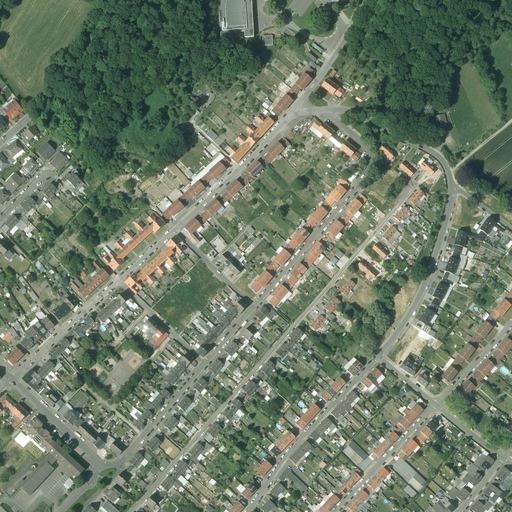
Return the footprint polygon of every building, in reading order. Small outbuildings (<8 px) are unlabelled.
[(218,0),(220,39),(230,39),(229,33),(244,32),(245,38),(254,37),(251,0),(241,0),(242,1),(232,2),(232,0),(218,0)] [(272,36),(262,37),(263,46),(273,45),(272,36)] [(313,43),(311,46),(320,53),(322,50),(313,43)] [(316,60),(308,53),(306,55),(314,63),(316,60)] [(315,73),(309,68),(304,73),(310,78),(315,73)] [(333,70),(327,79),(330,81),(336,73),(333,70)] [(310,78),(304,73),(300,79),(307,85),(312,80),(310,78)] [(167,77),(154,90),(160,96),(173,83),(167,77)] [(307,85),(300,79),(295,84),(300,89),(302,90),(307,85)] [(330,81),(327,79),(321,87),(327,91),(333,84),(330,81)] [(295,84),(286,95),(291,99),(300,89),(295,84)] [(344,92),(333,84),(327,91),(333,95),(334,93),(340,98),(341,96),(344,92)] [(187,92),(186,93),(183,91),(180,95),(182,97),(181,98),(189,105),(188,107),(190,110),(194,105),(195,106),(197,105),(196,104),(199,100),(197,97),(195,99),(187,92)] [(291,99),(286,95),(281,100),(288,106),(293,101),(291,99)] [(21,104),(16,97),(12,100),(14,102),(14,101),(18,106),(21,104)] [(288,106),(281,100),(276,105),(282,110),(284,112),(288,106)] [(18,106),(14,101),(14,102),(9,106),(17,115),(22,111),(18,106)] [(282,110),(276,105),(272,111),(277,115),(282,110)] [(4,110),(3,110),(7,115),(11,120),(17,115),(9,106),(4,110)] [(441,115),(433,117),(435,127),(441,126),(440,123),(442,122),(441,115)] [(274,123),(268,117),(264,121),(263,123),(269,128),(274,123)] [(322,125),(316,121),(312,126),(317,131),(322,125)] [(254,132),(253,133),(260,138),(269,128),(263,123),(262,124),(254,132)] [(322,125),(317,131),(323,135),(329,128),(323,124),(322,125)] [(33,126),(24,134),(30,141),(38,134),(35,130),(36,129),(33,126)] [(334,133),(329,128),(323,135),(329,140),(333,134),(334,133)] [(207,135),(214,141),(218,136),(211,130),(207,135)] [(245,142),(244,143),(250,148),(260,138),(253,133),(245,142)] [(30,141),(24,134),(22,136),(24,139),(28,143),(28,142),(30,141)] [(338,138),(333,134),(329,140),(334,144),(338,138)] [(344,143),(338,138),(334,144),(339,148),(344,143)] [(285,139),(279,144),(284,149),(289,144),(285,139)] [(344,143),(339,148),(345,153),(351,146),(345,141),(344,143)] [(15,142),(5,149),(11,157),(12,158),(12,157),(22,150),(15,142)] [(279,144),(278,142),(273,147),(279,154),(284,149),(279,144)] [(236,152),(235,153),(241,159),(250,148),(244,143),(243,144),(236,152)] [(48,144),(38,154),(41,157),(45,161),(55,152),(48,144)] [(384,145),(379,150),(385,155),(390,150),(384,145)] [(351,146),(345,153),(351,157),(355,152),(356,150),(351,146)] [(279,154),(273,147),(268,151),(269,153),(274,158),(279,154)] [(11,157),(5,149),(3,152),(8,159),(11,157)] [(390,150),(385,155),(391,160),(395,155),(390,150)] [(3,152),(0,154),(6,161),(8,159),(3,152)] [(355,152),(351,157),(356,162),(361,156),(355,152)] [(0,154),(0,153),(0,164),(0,165),(3,168),(9,164),(6,161),(0,154)] [(234,154),(230,159),(236,164),(241,159),(235,153),(234,154)] [(269,153),(264,158),(269,163),(274,158),(269,153)] [(57,159),(51,165),(57,171),(68,161),(62,155),(60,156),(57,159)] [(225,157),(219,162),(224,167),(229,162),(225,157)] [(264,158),(259,163),(264,168),(269,163),(264,158)] [(31,160),(23,168),(28,173),(29,174),(37,166),(31,160)] [(425,160),(420,166),(426,171),(430,165),(425,160)] [(259,163),(257,161),(252,166),(259,173),(264,168),(259,163)] [(224,167),(219,162),(214,167),(221,174),(226,169),(224,167)] [(403,162),(399,167),(405,172),(409,167),(403,162)] [(430,165),(426,171),(431,176),(436,170),(430,165)] [(259,173),(252,166),(247,171),(248,172),(253,178),(259,173)] [(221,174),(214,167),(209,172),(214,177),(215,179),(221,174)] [(409,167),(405,172),(410,177),(415,172),(409,167)] [(28,173),(23,168),(20,171),(25,176),(28,173)] [(209,172),(204,176),(209,182),(214,177),(209,172)] [(253,178),(248,172),(243,177),(248,182),(253,178)] [(68,179),(66,180),(71,184),(77,178),(73,174),(68,179)] [(7,183),(6,184),(11,188),(13,190),(19,185),(22,182),(15,175),(7,183)] [(204,176),(198,181),(203,187),(209,182),(204,176)] [(248,182),(243,177),(238,182),(243,187),(248,182)] [(77,178),(71,184),(75,189),(77,187),(82,182),(77,178)] [(238,182),(237,180),(231,185),(238,192),(243,187),(238,182)] [(343,180),(339,185),(344,190),(349,185),(343,180)] [(57,181),(52,186),(57,190),(61,186),(57,181)] [(203,187),(198,181),(193,186),(200,193),(205,188),(203,187)] [(52,186),(51,184),(46,189),(53,195),(57,190),(52,186)] [(238,192),(231,185),(226,190),(227,192),(232,197),(238,192)] [(344,190),(339,185),(334,191),(341,196),(346,191),(344,190)] [(200,193),(193,186),(188,191),(193,196),(194,198),(200,193)] [(53,195),(46,189),(42,193),(45,196),(48,199),(53,195)] [(419,190),(414,195),(419,200),(423,195),(424,194),(419,190)] [(193,196),(188,191),(183,196),(188,201),(193,196)] [(341,196),(334,191),(330,196),(335,201),(337,202),(341,196)] [(232,197),(227,192),(222,197),(227,202),(232,197)] [(34,194),(30,198),(37,204),(36,205),(38,207),(43,202),(41,200),(38,197),(34,194)] [(367,200),(361,195),(356,201),(362,206),(367,200)] [(419,200),(414,195),(409,201),(414,206),(415,205),(419,200)] [(183,196),(178,200),(183,206),(188,201),(183,196)] [(335,201),(330,196),(325,201),(331,206),(335,201)] [(222,197),(217,201),(222,207),(227,202),(222,197)] [(30,198),(26,202),(32,208),(36,205),(37,204),(30,198)] [(183,206),(178,200),(172,205),(179,212),(184,207),(183,206)] [(217,201),(216,200),(210,204),(217,211),(222,207),(217,201)] [(356,201),(355,200),(350,205),(357,211),(362,206),(356,201)] [(331,206),(325,201),(321,207),(326,211),(331,206)] [(32,208),(26,202),(21,207),(22,207),(25,210),(28,213),(32,208)] [(210,204),(205,209),(207,211),(211,216),(217,211),(210,204)] [(172,205),(167,210),(172,215),(173,217),(179,212),(172,205)] [(357,211),(350,205),(346,210),(347,211),(353,216),(357,211)] [(326,211),(321,207),(316,212),(323,218),(328,212),(326,211)] [(409,211),(404,207),(399,213),(404,217),(409,211)] [(167,210),(162,215),(167,220),(172,215),(167,210)] [(207,211),(201,216),(206,221),(211,216),(207,211)] [(347,211),(342,216),(348,221),(353,216),(347,211)] [(323,218),(316,212),(311,217),(317,222),(318,223),(323,218)] [(404,217),(399,213),(394,218),(399,223),(404,217)] [(13,215),(9,220),(15,226),(20,222),(17,219),(13,216),(13,215)] [(201,216),(196,221),(201,226),(206,221),(201,216)] [(342,216),(338,222),(344,227),(348,221),(342,216)] [(24,217),(21,220),(25,223),(28,226),(30,223),(24,217)] [(317,222),(311,217),(307,223),(312,228),(317,222)] [(156,222),(155,223),(160,229),(166,224),(160,218),(156,222)] [(495,224),(488,218),(483,224),(491,229),(493,227),(495,224)] [(194,219),(189,224),(196,231),(201,226),(196,221),(194,219)] [(15,226),(9,220),(4,224),(9,228),(11,231),(15,226)] [(25,223),(21,220),(20,222),(15,226),(18,229),(19,229),(25,223)] [(338,222),(337,220),(332,226),(339,232),(344,227),(338,222)] [(160,229),(155,223),(154,224),(150,227),(148,225),(143,229),(142,230),(148,236),(153,231),(155,234),(160,229)] [(312,228),(307,223),(302,228),(308,233),(312,228)] [(189,224),(184,229),(190,236),(193,234),(196,231),(189,224)] [(491,229),(483,224),(479,230),(481,231),(487,235),(491,229)] [(504,230),(495,224),(493,227),(502,233),(504,230)] [(18,229),(15,226),(11,231),(10,232),(13,235),(18,229)] [(332,226),(327,231),(329,233),(334,237),(339,232),(332,226)] [(397,231),(392,226),(387,232),(392,237),(397,231)] [(308,233),(302,228),(297,234),(304,239),(309,234),(308,233)] [(133,238),(132,239),(138,245),(148,236),(142,230),(141,231),(133,238)] [(467,234),(458,231),(456,238),(465,241),(466,237),(467,234)] [(481,231),(477,237),(483,241),(484,239),(487,235),(481,231)] [(387,232),(382,238),(387,242),(388,241),(392,237),(387,232)] [(329,233),(324,238),(330,243),(334,237),(329,233)] [(200,241),(193,234),(190,236),(198,244),(200,241)] [(304,239),(297,234),(293,239),(298,244),(300,245),(304,239)] [(176,236),(171,241),(176,246),(177,246),(182,242),(176,236)] [(330,243),(324,238),(319,243),(325,248),(330,243)] [(465,241),(456,238),(454,245),(456,245),(463,247),(463,248),(465,241)] [(123,248),(122,249),(127,255),(138,245),(132,239),(131,240),(123,248)] [(293,239),(288,244),(294,249),(298,244),(293,239)] [(167,248),(171,251),(175,248),(176,246),(171,241),(165,246),(167,248)] [(318,242),(313,248),(320,254),(325,248),(319,243),(318,242)] [(10,249),(5,244),(0,249),(0,251),(4,255),(7,252),(10,249)] [(288,244),(284,250),(289,254),(294,249),(288,244)] [(376,244),(372,249),(378,254),(382,249),(376,244)] [(463,247),(456,245),(454,252),(460,254),(463,247)] [(171,251),(167,248),(163,252),(168,258),(169,257),(173,253),(171,251)] [(313,248),(309,253),(310,254),(316,259),(320,254),(313,248)] [(127,255),(122,249),(121,250),(117,254),(119,256),(115,260),(114,261),(119,266),(125,261),(123,259),(127,255)] [(388,254),(382,249),(378,254),(383,259),(388,254)] [(289,254),(284,250),(279,255),(286,261),(291,256),(289,254)] [(331,271),(336,266),(335,265),(344,255),(339,251),(325,266),(331,271)] [(158,257),(163,263),(167,259),(168,258),(163,252),(158,257)] [(466,262),(467,257),(460,254),(454,252),(451,259),(450,258),(447,265),(456,268),(463,270),(466,262)] [(225,253),(219,260),(223,264),(229,257),(227,255),(225,253)] [(310,254),(305,260),(311,265),(316,259),(310,254)] [(286,261),(279,255),(274,261),(280,265),(281,266),(286,261)] [(159,266),(163,263),(158,257),(152,262),(158,268),(159,266)] [(229,257),(223,264),(228,268),(234,261),(232,259),(229,257)] [(305,260),(301,265),(307,270),(311,265),(305,260)] [(109,264),(108,265),(114,271),(119,266),(114,261),(109,264)] [(236,263),(234,261),(228,268),(232,272),(238,266),(236,263)] [(280,265),(274,261),(270,266),(275,271),(280,265)] [(367,266),(362,261),(357,266),(363,271),(367,266)] [(102,269),(95,262),(92,264),(100,272),(102,269)] [(148,266),(153,272),(157,269),(158,268),(152,262),(148,266)] [(247,266),(244,269),(246,271),(252,265),(250,263),(247,265),(247,266)] [(300,264),(295,269),(302,275),(307,270),(301,265),(300,264)] [(456,268),(447,265),(445,271),(446,272),(453,275),(456,268)] [(149,276),(153,272),(148,266),(142,271),(148,277),(149,276)] [(238,266),(232,272),(236,277),(243,270),(241,268),(238,266)] [(270,266),(265,271),(271,276),(275,271),(270,266)] [(367,266),(363,271),(368,276),(373,271),(367,266)] [(100,272),(97,275),(103,281),(109,276),(103,269),(100,272)] [(302,275),(295,269),(290,275),(292,276),(297,281),(302,275)] [(85,270),(80,275),(84,279),(89,274),(85,270)] [(140,280),(142,282),(147,278),(148,277),(142,271),(137,276),(140,280)] [(271,276),(265,271),(261,277),(267,283),(272,277),(271,276)] [(453,275),(446,272),(443,278),(450,281),(453,275)] [(137,276),(135,273),(130,278),(135,284),(137,283),(140,280),(137,276)] [(97,275),(84,287),(90,293),(103,281),(97,275)] [(292,276),(287,281),(293,286),(297,281),(292,276)] [(267,283),(261,277),(256,282),(261,287),(263,288),(267,283)] [(135,284),(130,278),(125,283),(130,289),(135,284)] [(450,281),(443,278),(441,285),(447,288),(449,284),(450,281)] [(355,285),(350,280),(345,286),(350,291),(355,285)] [(287,281),(282,286),(288,291),(293,286),(287,281)] [(80,290),(73,282),(71,284),(78,292),(80,290)] [(261,287),(256,282),(251,288),(257,292),(261,287)] [(441,285),(439,284),(436,290),(444,295),(447,288),(441,285)] [(282,286),(281,285),(276,290),(284,297),(288,291),(282,286)] [(350,291),(345,286),(340,292),(345,296),(350,291)] [(90,293),(84,287),(80,290),(78,292),(84,299),(90,293)] [(63,296),(61,299),(64,302),(70,297),(67,293),(66,294),(63,290),(60,293),(63,296)] [(276,290),(272,296),(273,297),(279,302),(284,297),(276,290)] [(444,295),(436,290),(433,297),(435,298),(441,301),(444,295)] [(30,293),(36,300),(38,298),(33,291),(30,293)] [(124,292),(119,296),(125,303),(128,301),(130,298),(124,292)] [(119,296),(115,300),(121,307),(123,305),(125,303),(119,296)] [(70,297),(64,302),(65,303),(71,310),(77,305),(70,297)] [(273,297),(268,302),(274,307),(279,302),(273,297)] [(340,302),(335,298),(330,303),(335,308),(340,303),(340,302)] [(441,301),(435,298),(431,304),(437,307),(441,301)] [(248,305),(241,299),(237,304),(244,310),(248,305)] [(509,304),(504,299),(499,305),(506,311),(511,306),(509,304)] [(115,300),(110,304),(116,311),(119,309),(121,307),(115,300)] [(65,303),(59,309),(65,315),(71,310),(65,303)] [(335,308),(330,303),(325,309),(328,312),(330,314),(330,313),(335,308)] [(116,311),(110,304),(106,308),(112,315),(114,313),(116,311)] [(244,310),(237,304),(234,307),(233,308),(238,312),(240,314),(244,310)] [(437,307),(431,304),(428,310),(434,314),(437,307)] [(499,305),(494,310),(500,315),(501,316),(506,311),(499,305)] [(270,312),(263,306),(259,311),(266,317),(270,312)] [(233,308),(231,307),(227,311),(234,317),(238,312),(233,308)] [(112,315),(106,308),(101,312),(107,319),(110,317),(112,315)] [(59,309),(56,312),(54,311),(52,313),(53,314),(59,321),(65,315),(59,309)] [(428,310),(426,309),(422,315),(430,320),(434,314),(428,310)] [(36,314),(41,319),(45,315),(40,310),(36,314)] [(494,310),(490,316),(495,320),(500,315),(494,310)] [(234,317),(227,311),(225,314),(223,316),(230,322),(234,317)] [(266,317),(259,311),(255,316),(258,319),(262,322),(266,317)] [(107,319),(101,312),(97,316),(99,319),(103,323),(105,321),(107,319)] [(330,314),(328,312),(325,314),(332,320),(335,317),(330,313),(330,314)] [(320,315),(315,321),(320,325),(325,320),(320,315)] [(430,320),(422,315),(418,321),(424,325),(426,326),(428,323),(430,320)] [(92,321),(88,316),(84,320),(85,323),(90,327),(94,323),(92,321)] [(230,322),(223,316),(219,320),(221,322),(226,326),(230,322)] [(490,316),(485,321),(490,326),(495,320),(490,316)] [(47,318),(41,324),(48,332),(54,326),(47,318)] [(144,324),(149,329),(153,324),(155,322),(150,318),(144,324)] [(320,325),(315,321),(310,326),(315,331),(320,325)] [(490,326),(485,321),(480,327),(488,333),(492,327),(490,326)] [(33,329),(41,338),(48,332),(41,324),(40,322),(33,329)] [(144,333),(149,329),(144,324),(141,322),(137,326),(144,333)] [(220,323),(216,328),(221,333),(226,326),(221,322),(220,323)] [(85,323),(79,328),(84,333),(90,327),(85,323)] [(153,324),(149,329),(155,335),(159,330),(153,324)] [(252,326),(250,325),(246,330),(253,336),(257,331),(255,329),(252,326)] [(426,334),(430,328),(426,326),(424,325),(421,331),(426,334)] [(79,328),(77,326),(73,330),(75,333),(78,336),(79,337),(84,333),(79,328)] [(41,338),(33,329),(32,327),(25,334),(25,335),(27,337),(35,344),(41,338)] [(216,328),(214,327),(210,331),(217,337),(221,333),(216,328)] [(488,333),(480,327),(476,333),(482,337),(483,338),(488,333)] [(15,331),(12,328),(8,331),(13,338),(17,335),(15,331)] [(159,330),(155,335),(152,338),(156,342),(166,332),(161,328),(159,330)] [(302,332),(297,328),(293,333),(299,339),(304,334),(302,332)] [(151,339),(155,335),(150,330),(147,334),(151,339)] [(253,336),(246,330),(242,335),(243,336),(247,339),(249,341),(253,336)] [(13,338),(8,331),(3,334),(7,337),(10,341),(13,338)] [(217,337),(210,331),(206,336),(213,342),(217,337)] [(168,335),(166,332),(156,342),(155,344),(157,346),(168,335)] [(299,339),(293,333),(289,337),(291,339),(296,343),(299,339)] [(476,333),(472,338),(477,343),(482,337),(476,333)] [(129,334),(127,337),(134,344),(137,341),(129,334)] [(213,342),(206,336),(202,340),(204,342),(209,346),(213,342)] [(35,344),(27,337),(23,341),(20,344),(27,351),(35,344)] [(67,340),(65,338),(60,342),(62,344),(66,349),(67,348),(71,344),(67,340)] [(472,338),(467,344),(473,348),(477,343),(472,338)] [(511,343),(508,340),(506,338),(502,344),(509,350),(511,346),(511,343)] [(291,339),(285,345),(290,349),(296,343),(291,339)] [(209,346),(204,342),(203,344),(200,347),(207,353),(211,348),(209,346)] [(236,344),(233,342),(228,346),(235,352),(239,348),(236,344)] [(411,353),(419,356),(424,345),(415,342),(411,353)] [(285,345),(283,343),(279,348),(286,354),(290,349),(285,345)] [(62,344),(56,350),(60,355),(62,353),(64,351),(66,349),(62,344)] [(467,344),(463,349),(470,355),(475,350),(473,348),(467,344)] [(509,350),(502,344),(497,349),(499,350),(504,355),(509,350)] [(228,346),(224,351),(226,352),(229,355),(231,357),(235,352),(228,346)] [(23,355),(17,349),(15,347),(13,349),(15,351),(12,354),(18,360),(23,355)] [(207,353),(200,347),(196,352),(203,358),(207,353)] [(56,350),(54,348),(49,352),(53,357),(55,359),(60,355),(56,350)] [(286,354),(279,348),(275,353),(279,356),(281,357),(282,359),(286,354)] [(470,355),(463,349),(459,355),(464,360),(466,361),(470,355)] [(499,350),(494,356),(499,360),(504,355),(499,350)] [(64,351),(62,353),(67,359),(70,357),(68,355),(64,351)] [(194,358),(187,353),(184,357),(190,363),(194,358)] [(12,354),(9,356),(7,355),(5,357),(7,359),(13,365),(18,360),(12,354)] [(464,360),(459,355),(454,361),(460,365),(464,360)] [(494,356),(489,361),(494,366),(499,360),(494,356)] [(190,363),(184,357),(180,362),(186,368),(190,363)] [(317,371),(323,365),(314,358),(309,364),(317,371)] [(57,361),(55,359),(51,363),(55,367),(54,369),(56,371),(62,366),(60,363),(57,361)] [(218,361),(217,360),(213,364),(220,370),(224,366),(222,364),(218,361)] [(489,361),(487,360),(483,365),(489,371),(494,366),(489,361)] [(49,361),(45,365),(51,371),(54,369),(55,367),(51,363),(49,361)] [(272,364),(269,361),(264,365),(271,371),(275,367),(274,365),(272,364)] [(362,367),(356,361),(351,366),(358,372),(362,367)] [(400,368),(404,372),(409,364),(404,361),(400,368)] [(454,361),(450,366),(456,371),(460,365),(454,361)] [(186,368),(180,362),(176,367),(182,372),(186,368)] [(407,373),(407,374),(412,377),(420,366),(419,366),(415,363),(412,366),(407,373)] [(213,364),(209,369),(210,370),(214,373),(216,375),(220,370),(213,364)] [(409,364),(404,372),(407,373),(412,366),(409,364)] [(45,365),(40,369),(47,376),(51,371),(45,365)] [(271,371),(264,365),(260,370),(262,371),(265,374),(267,376),(271,371)] [(483,365),(478,370),(479,372),(484,376),(489,371),(483,365)] [(351,366),(347,371),(353,377),(358,372),(351,366)] [(450,366),(446,372),(453,378),(457,372),(456,371),(450,366)] [(182,372),(176,367),(172,371),(178,377),(182,372)] [(375,368),(370,374),(376,380),(381,374),(379,372),(376,369),(375,368)] [(435,368),(431,373),(434,376),(436,373),(441,377),(443,375),(435,368)] [(40,369),(36,374),(40,378),(42,380),(47,376),(40,369)] [(32,370),(22,379),(28,385),(34,378),(37,381),(40,378),(36,374),(32,370)] [(178,377),(172,371),(168,376),(174,381),(178,377)] [(453,378),(446,372),(443,375),(441,377),(441,378),(448,383),(453,378)] [(479,372),(474,377),(479,382),(484,376),(479,372)] [(423,373),(416,381),(424,388),(431,380),(427,377),(423,373)] [(376,380),(370,374),(366,378),(372,384),(374,382),(376,380)] [(174,381),(168,376),(164,381),(168,384),(170,386),(174,381)] [(474,377),(469,382),(474,387),(479,382),(474,377)] [(34,378),(28,385),(31,388),(34,385),(37,381),(34,378)] [(202,379),(201,378),(197,383),(204,389),(208,384),(204,381),(202,379)] [(339,378),(334,383),(341,388),(343,386),(344,387),(346,384),(345,384),(345,383),(339,378)] [(366,378),(361,383),(365,387),(367,389),(372,384),(366,378)] [(253,382),(251,381),(247,386),(254,392),(258,387),(256,385),(253,382)] [(469,382),(468,381),(463,386),(470,392),(474,387),(469,382)] [(204,389),(197,383),(193,387),(198,392),(200,393),(204,389)] [(334,383),(330,387),(336,393),(341,388),(334,383)] [(46,385),(41,390),(45,394),(46,392),(47,391),(48,392),(51,389),(46,385)] [(254,392),(247,386),(243,390),(244,392),(248,395),(250,396),(254,392)] [(470,392),(463,386),(458,391),(465,397),(467,395),(470,392)] [(330,387),(325,392),(332,398),(336,393),(330,387)] [(164,389),(160,394),(165,398),(167,400),(171,395),(164,389)] [(83,404),(89,398),(80,390),(70,402),(74,405),(77,402),(79,404),(81,402),(83,404)] [(48,392),(47,391),(46,392),(45,394),(42,397),(51,406),(57,401),(48,392)] [(332,398),(325,392),(321,397),(327,403),(332,398)] [(351,392),(347,396),(353,402),(353,401),(357,397),(351,392)] [(160,394),(155,400),(159,404),(165,398),(160,394)] [(475,402),(467,395),(465,397),(473,405),(475,402)] [(6,396),(1,401),(6,406),(11,400),(6,396)] [(187,397),(186,396),(182,401),(188,407),(192,402),(189,399),(187,397)] [(347,396),(343,401),(349,406),(353,402),(347,396)] [(213,397),(209,402),(214,406),(218,402),(213,397)] [(237,400),(236,399),(232,403),(234,405),(238,409),(242,405),(241,403),(237,400)] [(16,405),(11,400),(6,406),(11,411),(16,405)] [(159,404),(155,400),(151,405),(152,406),(157,410),(157,411),(161,406),(159,404)] [(188,407),(182,401),(177,406),(181,409),(183,410),(184,412),(188,407)] [(349,406),(343,401),(339,405),(345,410),(349,406)] [(148,402),(146,403),(143,406),(147,409),(148,411),(152,406),(151,405),(148,402)] [(16,405),(11,411),(16,416),(23,409),(17,404),(16,405)] [(314,404),(309,409),(315,415),(320,410),(314,404)] [(416,404),(411,410),(412,410),(418,416),(423,410),(422,409),(419,407),(416,404)] [(234,405),(228,412),(233,416),(235,413),(238,409),(234,405)] [(345,410),(339,405),(335,409),(341,415),(345,410)] [(152,406),(148,411),(153,415),(157,410),(152,406)] [(23,409),(16,416),(19,418),(21,421),(28,414),(23,409)] [(148,411),(147,409),(143,414),(147,418),(149,420),(153,415),(148,411)] [(238,409),(235,413),(241,418),(244,414),(238,409)] [(315,415),(309,409),(304,414),(311,420),(315,415)] [(341,415),(335,409),(330,414),(336,419),(341,415)] [(228,412),(226,410),(222,414),(224,416),(227,419),(229,420),(233,416),(228,412)] [(418,416),(412,410),(410,413),(408,414),(414,420),(418,416)] [(73,415),(69,411),(65,415),(63,417),(67,422),(73,415)] [(143,414),(137,421),(142,425),(147,418),(143,414)] [(304,414),(300,419),(306,425),(311,420),(304,414)] [(404,418),(410,424),(414,420),(408,414),(406,416),(404,418)] [(73,415),(67,422),(72,426),(78,419),(73,415)] [(172,416),(168,421),(175,427),(179,422),(175,419),(173,417),(172,416)] [(19,418),(11,426),(14,428),(21,421),(19,418)] [(332,424),(326,418),(322,423),(328,428),(332,424)] [(410,424),(404,418),(398,423),(401,425),(404,428),(405,429),(410,424)] [(45,432),(41,427),(42,426),(34,419),(31,422),(30,421),(27,425),(27,426),(24,429),(27,431),(25,433),(45,451),(46,450),(49,452),(56,444),(53,442),(55,440),(48,435),(49,433),(46,430),(45,432)] [(306,425),(300,419),(295,424),(301,430),(306,425)] [(507,426),(499,420),(497,423),(505,429),(507,426)] [(142,425),(137,421),(133,425),(140,431),(144,427),(142,425)] [(175,427),(168,421),(164,426),(165,427),(169,430),(171,431),(175,427)] [(432,422),(430,421),(425,427),(432,433),(437,427),(434,425),(432,422)] [(217,424),(215,423),(211,427),(218,433),(222,428),(219,426),(217,424)] [(328,428),(322,423),(318,427),(324,433),(328,428)] [(79,428),(77,430),(81,434),(87,428),(83,424),(79,428)] [(218,433),(211,427),(207,432),(208,434),(213,438),(214,438),(218,433)] [(324,433),(318,427),(314,431),(319,437),(324,433)] [(432,433),(425,427),(420,432),(424,436),(427,438),(432,433)] [(87,428),(81,434),(86,439),(92,432),(90,430),(87,428)] [(319,437),(314,431),(309,436),(315,442),(315,441),(319,437)] [(15,439),(24,447),(30,440),(22,432),(15,439)] [(92,432),(86,439),(90,443),(96,436),(92,432)] [(295,437),(289,432),(284,437),(290,442),(295,437)] [(394,433),(393,432),(389,436),(395,441),(398,437),(396,436),(394,433)] [(96,436),(90,443),(95,447),(101,440),(96,436)] [(389,436),(385,440),(391,446),(395,441),(389,436)] [(156,438),(154,437),(150,442),(157,447),(161,442),(157,440),(156,438)] [(284,437),(279,441),(286,447),(290,442),(284,437)] [(105,444),(101,440),(95,447),(99,451),(103,447),(105,444)] [(391,446),(385,440),(381,445),(387,450),(391,446)] [(413,442),(411,440),(406,445),(413,451),(418,446),(416,444),(413,442)] [(119,445),(115,441),(109,448),(111,450),(114,452),(119,445)] [(279,441),(275,446),(281,452),(286,447),(279,441)] [(306,441),(301,446),(307,451),(312,447),(306,441)] [(157,447),(150,442),(146,446),(147,447),(149,449),(153,452),(157,447)] [(199,444),(197,443),(193,448),(200,453),(204,449),(202,447),(199,444)] [(84,470),(56,444),(49,452),(51,453),(57,459),(77,477),(84,470)] [(105,444),(103,447),(109,453),(111,450),(109,448),(105,444)] [(124,449),(119,445),(114,452),(118,456),(124,449)] [(387,450),(381,445),(377,449),(382,454),(387,450)] [(406,445),(401,451),(402,452),(405,454),(408,457),(413,451),(406,445)] [(281,452),(275,446),(270,451),(276,457),(281,452)] [(307,451),(301,446),(297,450),(303,456),(307,451)] [(200,453),(193,448),(189,452),(193,455),(194,457),(196,458),(200,453)] [(382,454),(377,449),(373,453),(374,454),(377,456),(379,458),(382,454)] [(303,456),(297,450),(293,454),(299,460),(303,456)] [(51,453),(24,482),(21,480),(17,484),(22,489),(29,495),(53,469),(50,466),(57,459),(51,453)] [(140,456),(137,453),(133,457),(140,463),(144,459),(142,457),(140,456)] [(299,460),(293,454),(289,459),(295,464),(299,460)] [(476,459),(473,464),(474,465),(475,466),(481,458),(478,456),(476,459)] [(494,461),(487,456),(486,457),(484,460),(491,465),(494,461)] [(140,463),(133,457),(129,462),(131,464),(135,467),(136,468),(140,463)] [(484,460),(481,458),(475,466),(478,468),(480,466),(481,465),(480,465),(484,460)] [(160,464),(165,468),(170,463),(165,459),(160,464)] [(491,465),(484,460),(480,465),(481,465),(488,470),(491,465)] [(185,464),(182,461),(178,466),(185,471),(189,466),(185,464)] [(266,461),(261,466),(267,472),(272,467),(266,461)] [(203,471),(206,468),(199,462),(196,465),(203,471)] [(470,466),(466,472),(468,473),(474,465),(473,464),(472,464),(470,466)] [(475,466),(474,465),(468,473),(472,476),(475,472),(476,471),(478,468),(475,466)] [(154,466),(149,472),(154,475),(159,470),(154,466)] [(178,466),(174,470),(181,476),(185,471),(178,466)] [(267,472),(261,466),(256,471),(262,477),(267,472)] [(355,467),(349,474),(351,476),(355,472),(357,469),(355,467)] [(510,473),(503,467),(500,472),(507,477),(509,474),(510,473)] [(385,470),(383,468),(380,472),(385,478),(389,474),(388,472),(385,470)] [(181,476),(174,470),(168,476),(175,482),(181,476)] [(124,473),(122,472),(118,477),(125,482),(129,478),(127,476),(124,473)] [(356,473),(355,472),(351,476),(357,482),(360,478),(358,476),(356,473)] [(385,478),(380,472),(375,476),(381,482),(385,478)] [(475,472),(472,476),(478,482),(482,477),(475,472)] [(507,477),(500,472),(497,476),(502,481),(504,482),(505,480),(507,477)] [(175,482),(168,476),(165,481),(171,487),(175,482)] [(357,482),(351,476),(347,480),(352,486),(357,482)] [(381,482),(375,476),(371,481),(377,486),(381,482)] [(478,482),(472,476),(468,481),(475,486),(478,482)] [(125,482),(118,477),(114,481),(121,487),(125,482)] [(70,478),(65,482),(70,488),(75,483),(70,478)] [(452,487),(453,487),(459,492),(461,489),(458,486),(461,482),(457,478),(454,481),(456,483),(452,487)] [(212,479),(210,482),(219,488),(221,485),(212,479)] [(507,482),(505,480),(504,482),(502,481),(501,483),(500,485),(506,490),(511,482),(511,481),(510,479),(507,482)] [(347,480),(343,485),(348,490),(352,486),(347,480)] [(147,485),(146,484),(143,482),(142,481),(139,485),(143,489),(147,485)] [(171,487),(165,481),(160,486),(164,489),(167,491),(171,487)] [(377,486),(371,481),(368,485),(370,487),(372,489),(373,490),(377,486)] [(278,483),(274,488),(280,493),(284,489),(278,483)] [(257,490),(251,484),(246,489),(252,495),(257,490)] [(497,489),(490,484),(487,489),(494,494),(498,497),(501,493),(497,489)] [(122,491),(115,485),(113,488),(120,494),(122,491)] [(343,485),(339,489),(343,492),(345,494),(348,490),(343,485)] [(113,487),(105,495),(108,499),(113,503),(120,495),(120,494),(113,488),(113,487)] [(453,487),(449,492),(455,497),(459,492),(453,487)] [(280,493),(274,488),(270,492),(276,498),(277,497),(280,493)] [(469,493),(462,488),(461,489),(459,492),(465,498),(469,493)] [(241,494),(247,500),(252,495),(246,489),(241,494)] [(494,494),(487,489),(484,493),(491,498),(494,494)] [(364,492),(362,490),(358,494),(364,500),(368,496),(367,495),(364,492)] [(368,496),(364,500),(366,502),(372,495),(369,492),(367,495),(368,496)] [(452,500),(455,497),(449,492),(446,495),(452,500)] [(465,498),(459,492),(455,497),(462,502),(465,498)] [(157,497),(153,494),(149,498),(156,504),(160,500),(157,497)] [(335,496),(333,494),(330,498),(336,504),(339,500),(337,498),(335,496)] [(364,500),(358,494),(354,499),(360,504),(364,500)] [(494,494),(491,498),(489,500),(494,503),(495,502),(498,504),(502,500),(498,497),(494,494)] [(284,497),(282,496),(279,499),(286,505),(290,502),(284,497)] [(149,498),(145,503),(146,504),(150,507),(152,509),(156,504),(149,498)] [(330,498),(326,503),(331,508),(336,504),(330,498)] [(360,504),(354,499),(350,503),(356,509),(360,504)] [(269,500),(265,505),(270,510),(275,505),(269,500)] [(118,511),(111,505),(107,501),(101,507),(106,511),(118,511)] [(441,511),(443,509),(440,506),(442,504),(439,501),(434,506),(440,511),(441,511)] [(484,506),(477,501),(474,505),(480,511),(483,508),(484,507),(484,506)] [(238,502),(233,507),(238,511),(240,511),(244,508),(238,502)] [(483,508),(486,510),(485,510),(487,511),(488,511),(489,511),(493,507),(487,502),(485,505),(484,506),(484,507),(483,508)] [(325,503),(321,507),(326,511),(327,511),(331,508),(326,503),(325,503)] [(356,509),(350,503),(346,507),(348,509),(351,511),(350,511),(357,511),(358,511),(356,509)] [(448,504),(445,507),(450,511),(451,511),(455,509),(449,503),(448,504)]
